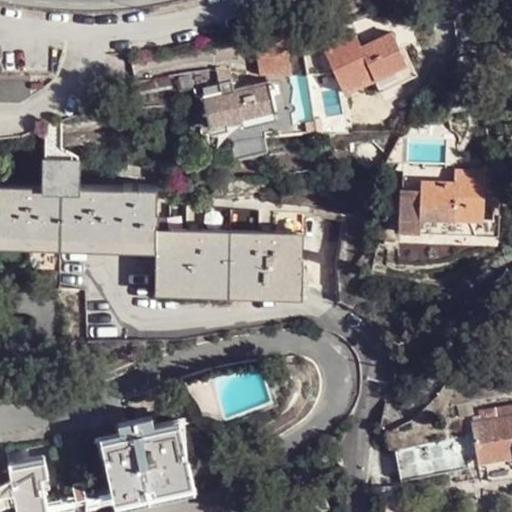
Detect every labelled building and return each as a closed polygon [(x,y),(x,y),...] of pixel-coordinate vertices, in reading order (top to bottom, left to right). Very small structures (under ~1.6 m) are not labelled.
[(265,74),(290,74),(279,12),(252,24),(260,73),(265,74)] [(354,31),(322,45),(345,93),(360,87),(375,80),(381,92),(412,77),(407,65),(392,33),(361,47),(354,31)] [(0,100),(25,100),(33,94),(33,73),(0,72),(0,100)] [(225,122),(243,118),(274,110),(267,82),(233,89),(231,81),(222,84),(224,92),(206,96),(213,124),(225,122)] [(245,124),(243,118),(225,122),(226,127),(207,132),(208,146),(248,137),(245,124)] [(308,129),(317,128),(316,120),(306,121),(308,129)] [(46,154),(46,163),(79,164),(79,155),(63,154),(46,154)] [(157,228),(157,207),(157,185),(124,185),(124,191),(78,189),(79,164),(46,163),(45,189),(0,189),(0,182),(0,236),(61,237),(61,249),(85,248),(85,238),(124,239),(139,239),(156,240),(156,234),(157,228)] [(455,168),(454,182),(453,182),(418,182),(417,232),(453,233),(453,219),(485,219),(486,170),(455,168)] [(304,211),(157,207),(157,228),(156,234),(156,240),(156,248),(156,293),(260,296),(260,287),(302,288),(304,211)] [(260,367),(267,388),(285,382),(279,361),(260,367)] [(473,414),(471,402),(458,404),(459,416),(473,414)] [(478,461),(485,459),(511,455),(511,404),(506,406),(481,410),(482,415),(477,416),(478,423),(472,424),(478,461)] [(124,420),(126,426),(150,421),(148,415),(124,420)] [(150,421),(126,426),(127,433),(103,440),(114,490),(146,483),(192,471),(182,422),(151,429),(150,421)] [(463,439),(397,451),(402,477),(469,466),(463,439)] [(511,455),(485,459),(486,468),(511,464),(511,455)] [(0,511),(0,505),(6,502),(17,500),(19,511),(49,511),(42,475),(49,474),(46,459),(11,467),(14,484),(0,487),(0,511)] [(511,464),(486,468),(487,481),(511,478),(511,464)] [(195,483),(192,471),(146,483),(149,494),(195,483)] [(85,483),(75,486),(78,496),(87,494),(85,483)] [(149,494),(146,483),(114,490),(117,501),(149,494)]
